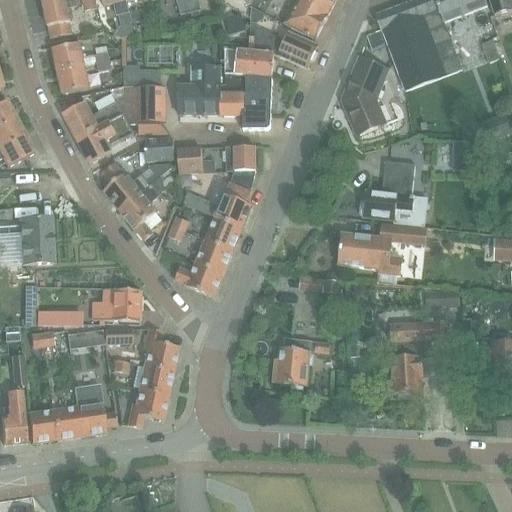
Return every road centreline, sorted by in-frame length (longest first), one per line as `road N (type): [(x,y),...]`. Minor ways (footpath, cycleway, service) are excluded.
road 1 (residential): [(213,358),(74,178),(27,84),(6,0)]
road 2 (residential): [(213,358),(359,0)]
road 3 (tertiary): [(511,456),(246,442),(216,423)]
road 4 (tertiary): [(216,423),(180,443),(0,470)]
